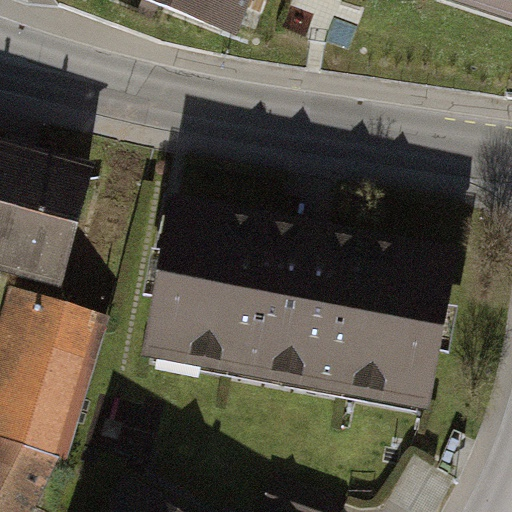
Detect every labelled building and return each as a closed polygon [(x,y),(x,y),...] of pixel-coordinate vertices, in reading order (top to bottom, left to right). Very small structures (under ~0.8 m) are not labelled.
[(137,0),(238,39),(253,0),(137,0)] [(511,0),(447,0),(511,21),(511,0)] [(0,268),(61,285),(89,180),(0,156),(0,268)] [(175,198),(144,365),(427,415),(461,254),(175,198)] [(5,297),(0,312),(0,436),(59,454),(98,325),(5,297)] [(0,436),(0,511),(27,511),(59,454),(0,436)] [(337,511),(341,502),(269,476),(255,511),(337,511)] [(160,511),(111,485),(96,511),(160,511)]
